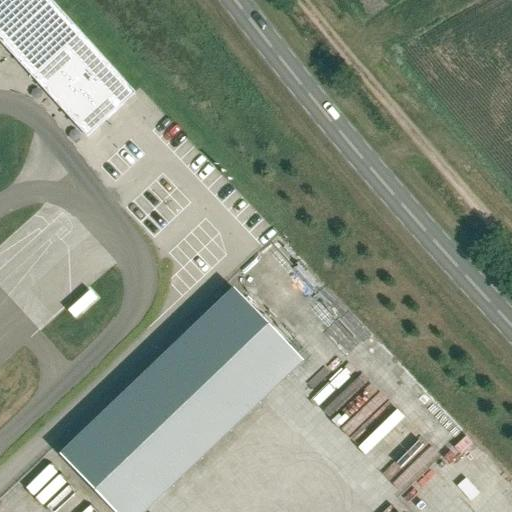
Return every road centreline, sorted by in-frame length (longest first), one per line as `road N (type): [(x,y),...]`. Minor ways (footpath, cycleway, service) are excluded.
road 1 (primary): [(511,331),(233,0)]
road 2 (track): [(511,243),(297,0)]
